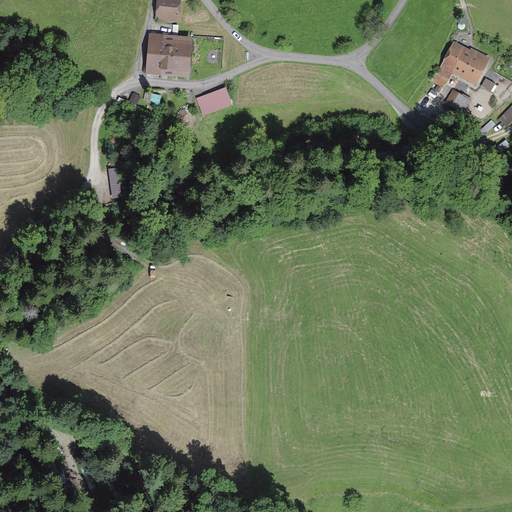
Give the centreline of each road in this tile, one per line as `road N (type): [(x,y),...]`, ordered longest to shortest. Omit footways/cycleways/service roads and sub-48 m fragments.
road 1 (track): [(137,80),(115,89),(100,110),(80,196),(23,230),(0,266)]
road 2 (track): [(70,461),(75,445),(100,446),(173,484),(196,511)]
road 3 (track): [(94,511),(70,461),(0,386)]
road 4 (track): [(269,53),(200,85),(137,80)]
